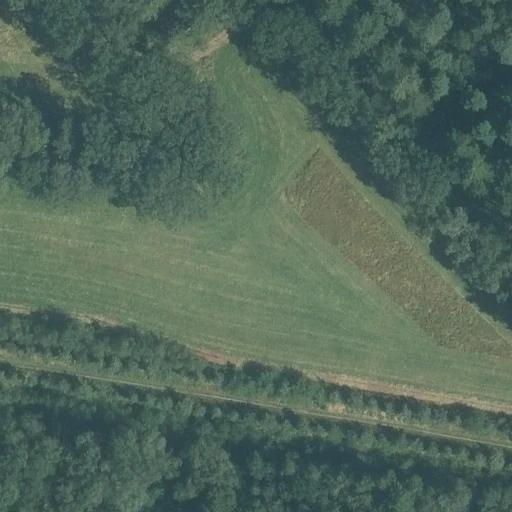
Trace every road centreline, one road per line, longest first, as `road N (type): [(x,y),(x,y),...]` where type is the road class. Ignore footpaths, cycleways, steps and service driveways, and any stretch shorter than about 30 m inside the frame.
road 1 (track): [(511,445),(0,363)]
road 2 (track): [(356,0),(357,32),(511,216)]
